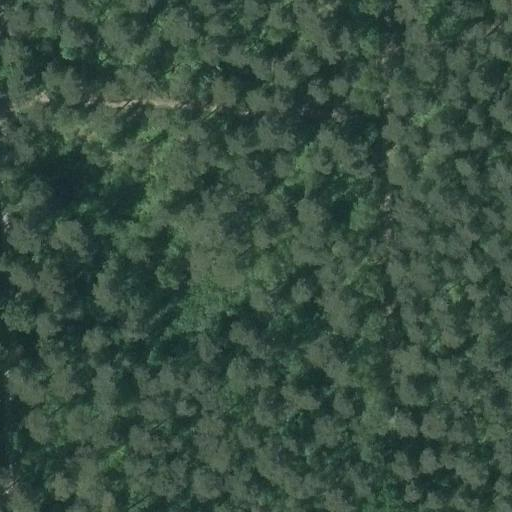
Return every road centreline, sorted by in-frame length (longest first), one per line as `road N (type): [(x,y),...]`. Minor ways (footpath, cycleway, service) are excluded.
road 1 (track): [(0,98),(385,116)]
road 2 (track): [(387,54),(511,22)]
